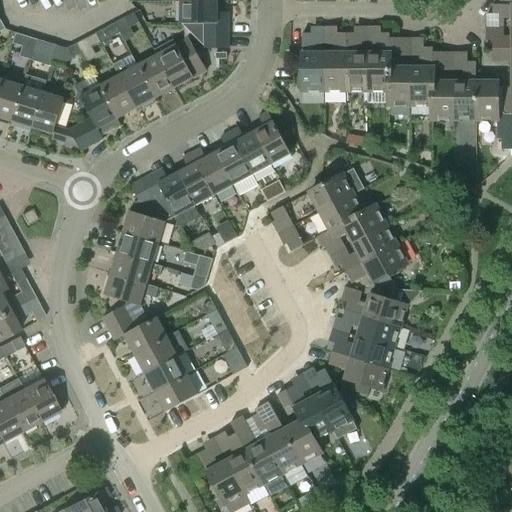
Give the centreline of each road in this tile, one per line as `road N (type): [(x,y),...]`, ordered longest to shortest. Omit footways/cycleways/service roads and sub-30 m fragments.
road 1 (residential): [(123,467),(235,404),(293,352),(296,324),(250,232)]
road 2 (residential): [(87,189),(235,93),(267,43),(269,8)]
road 3 (residential): [(108,438),(72,367),(62,321),(63,265),(87,189)]
road 4 (tertiary): [(386,511),(511,293)]
road 5 (residential): [(269,8),(401,7),(447,17),(472,0)]
road 6 (residential): [(0,494),(108,438)]
